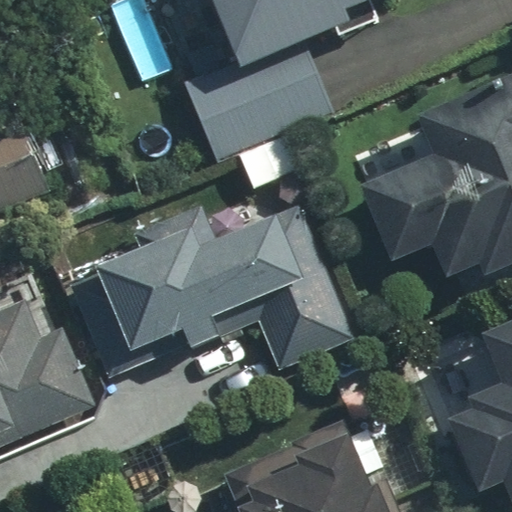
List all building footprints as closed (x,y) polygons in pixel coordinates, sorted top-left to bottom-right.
[(216,0),(247,73),(349,31),(345,22),(400,0),(216,0)] [(511,271),(511,83),(422,120),(440,164),(363,195),(392,267),(431,251),(444,284),(484,268),(489,280),(511,271)] [(0,218),(52,197),(27,136),(0,146),(0,218)] [(114,384),(254,325),(275,375),(356,341),(301,213),(218,248),(202,209),(136,236),(144,255),(73,286),(114,384)] [(27,305),(0,316),(0,453),(98,412),(66,336),(44,345),(27,305)] [(483,502),(508,492),(511,501),(511,332),(482,344),(500,390),(472,401),(479,420),(454,430),(483,502)] [(370,491),(346,432),(227,482),(240,511),(400,511),(389,483),(370,491)]
